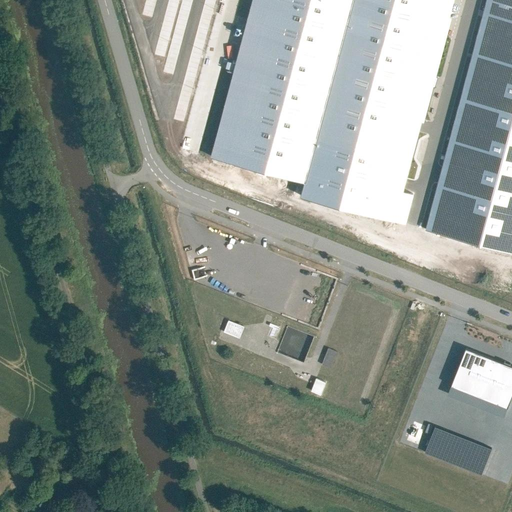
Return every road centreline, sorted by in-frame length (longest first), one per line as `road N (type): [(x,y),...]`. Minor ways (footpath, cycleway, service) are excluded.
road 1 (unclassified): [(129,511),(0,64)]
road 2 (unclassified): [(204,511),(112,179),(159,168)]
road 3 (unclassified): [(511,318),(181,189),(159,168)]
road 4 (unclassified): [(159,168),(102,0)]
